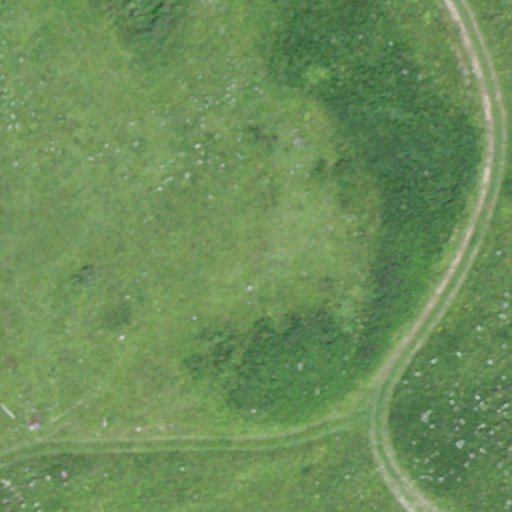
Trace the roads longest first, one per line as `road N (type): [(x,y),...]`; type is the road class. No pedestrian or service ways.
road 1 (track): [(428,511),(398,478),(379,419),(399,359),(456,274),(493,181),(497,108),(456,0)]
road 2 (track): [(379,419),(264,441),(46,447),(0,462)]
